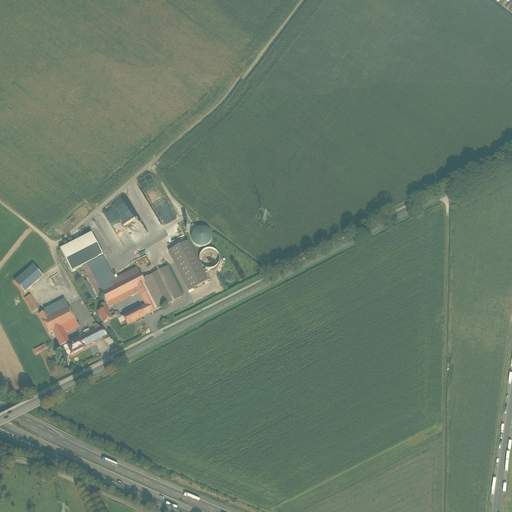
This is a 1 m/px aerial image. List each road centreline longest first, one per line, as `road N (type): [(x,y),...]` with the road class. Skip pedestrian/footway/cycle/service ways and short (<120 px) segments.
road 1 (secondary): [(511,160),(0,421)]
road 2 (track): [(0,204),(56,247),(220,106),(300,0)]
road 3 (track): [(443,195),(442,511)]
road 4 (motorway): [(222,511),(0,410)]
road 5 (unclassified): [(0,461),(61,474),(144,511)]
road 6 (motorway): [(62,453),(192,511)]
